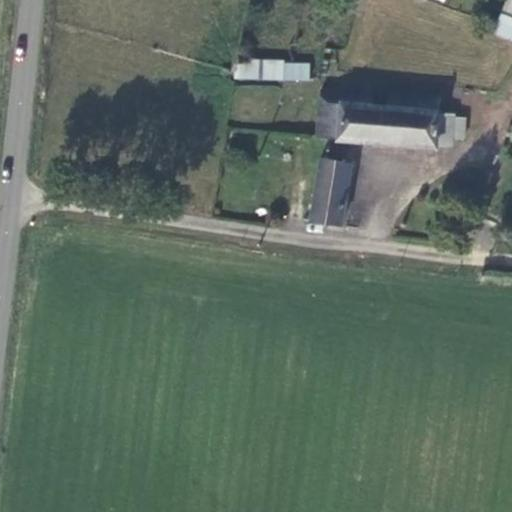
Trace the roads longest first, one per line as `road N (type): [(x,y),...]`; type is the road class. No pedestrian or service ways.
road 1 (unclassified): [(8,198),(511,263)]
road 2 (tertiary): [(8,198),(30,0)]
